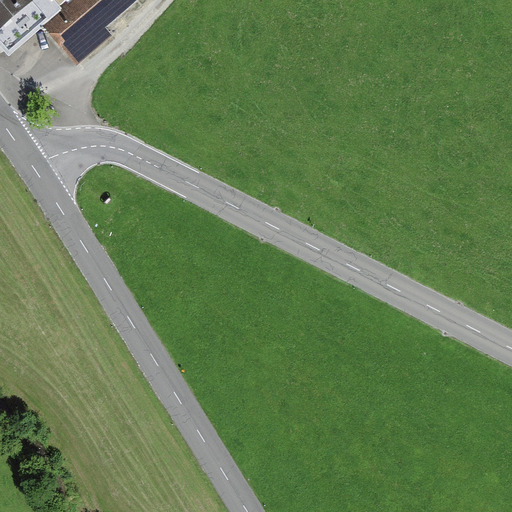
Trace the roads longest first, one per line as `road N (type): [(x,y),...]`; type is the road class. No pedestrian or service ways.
road 1 (tertiary): [(511,349),(129,153),(75,149),(35,169)]
road 2 (tertiary): [(35,169),(247,511)]
road 3 (track): [(161,0),(77,88),(75,149)]
